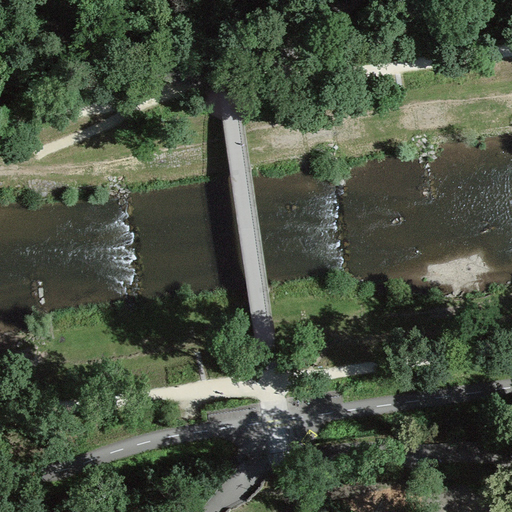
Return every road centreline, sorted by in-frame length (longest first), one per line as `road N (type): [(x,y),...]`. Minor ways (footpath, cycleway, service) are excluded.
road 1 (track): [(0,121),(147,99),(227,75),(304,76),(511,51)]
road 2 (track): [(270,378),(0,418)]
road 3 (track): [(511,345),(270,378)]
road 4 (track): [(147,99),(0,167)]
